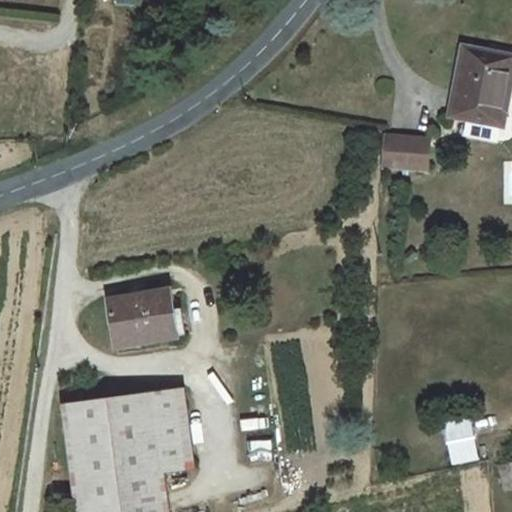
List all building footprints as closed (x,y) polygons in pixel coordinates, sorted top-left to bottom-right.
[(482,70),(482,53),(467,51),(458,121),(475,123),(473,140),(505,144),(506,128),(511,128),(511,121),(511,56),(501,55),(501,70),(482,70)] [(501,52),(482,51),(482,53),(482,70),(501,70),(501,55),(501,52)] [(387,157),(431,161),(433,132),(389,126),(387,143),(387,157)] [(119,297),(127,344),(182,334),(173,287),(119,297)] [(78,402),(92,511),(184,511),(178,467),(208,462),(196,388),(78,402)] [(452,466),(480,461),(472,417),(443,423),(452,466)]
